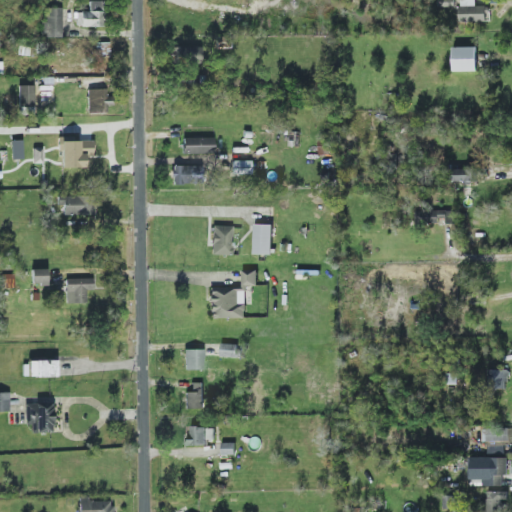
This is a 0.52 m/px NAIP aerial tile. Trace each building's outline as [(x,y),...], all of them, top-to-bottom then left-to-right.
[(475,0),(459,0),(460,23),(486,22),(486,6),(476,6),(475,0)] [(89,12),(76,12),(76,27),(104,26),(104,1),(89,1),(89,12)] [(61,37),(62,8),(46,8),(45,37),(61,37)] [(95,43),(96,54),(109,54),(109,42),(95,43)] [(172,48),(172,63),(201,62),(200,47),(172,48)] [(454,72),(477,71),(477,47),(453,47),(454,72)] [(33,85),(18,86),(18,106),(34,106),(33,85)] [(87,113),(110,113),(110,97),(106,97),(106,89),(87,89),(87,113)] [(213,153),(213,138),(182,138),(183,154),(213,153)] [(21,140),(10,141),(11,160),(21,159),(21,140)] [(88,155),(92,156),(93,142),(61,141),(60,167),(88,168),(88,155)] [(42,148),(32,148),(33,164),(42,164),(42,148)] [(235,166),(243,166),(243,173),(251,172),(250,161),(235,161),(235,166)] [(172,185),(188,184),(188,166),(172,166),(172,185)] [(452,184),(474,184),(475,170),(452,169),(452,184)] [(63,215),(94,215),(94,196),(58,196),(58,206),(63,206),(63,215)] [(416,224),(454,225),(455,211),(416,210),(416,224)] [(273,225),(255,224),(254,254),(272,255),(273,225)] [(232,226),(212,226),(211,255),(231,255),(232,226)] [(31,270),(32,285),(47,284),(46,269),(31,270)] [(257,270),(242,271),(243,286),(257,285),(257,270)] [(65,279),(66,303),(86,303),(85,290),(93,290),(92,278),(65,279)] [(246,288),(209,288),(210,319),(246,318),(246,288)] [(240,345),(221,344),(220,357),(239,358),(240,345)] [(203,370),(203,350),(184,350),(184,370),(203,370)] [(56,361),(27,361),(27,370),(23,370),(23,377),(56,377),(56,361)] [(488,389),(506,389),(506,370),(488,370),(488,389)] [(203,408),(203,383),(191,383),(191,392),(185,392),(185,409),(203,408)] [(25,425),(30,425),(31,433),(52,433),(51,403),(25,404),(25,425)] [(215,428),(188,427),(188,444),(215,444),(215,428)] [(483,441),(511,442),(511,428),(483,428),(483,441)] [(235,444),(222,443),(222,454),(235,455),(235,444)] [(507,458),(471,459),(471,480),(484,479),(484,486),(503,486),(502,476),(507,476),(507,458)] [(508,500),(508,492),(487,491),(487,511),(502,511),(503,500),(508,500)] [(111,511),(112,501),(89,501),(89,497),(78,497),(78,511),(111,511)]
